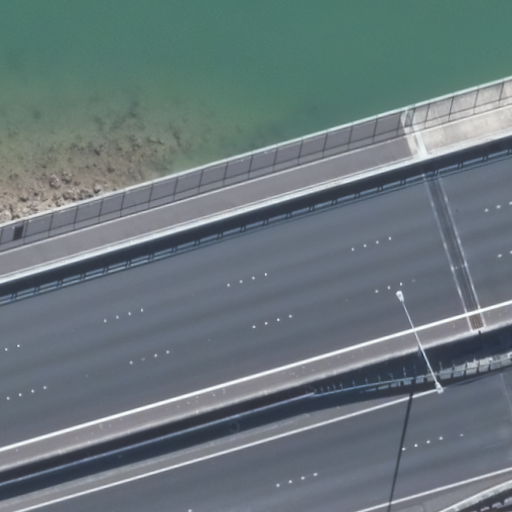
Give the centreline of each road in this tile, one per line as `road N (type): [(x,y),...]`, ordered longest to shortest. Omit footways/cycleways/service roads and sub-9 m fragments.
road 1 (motorway): [(0,399),(511,252)]
road 2 (motorway): [(511,416),(189,511)]
